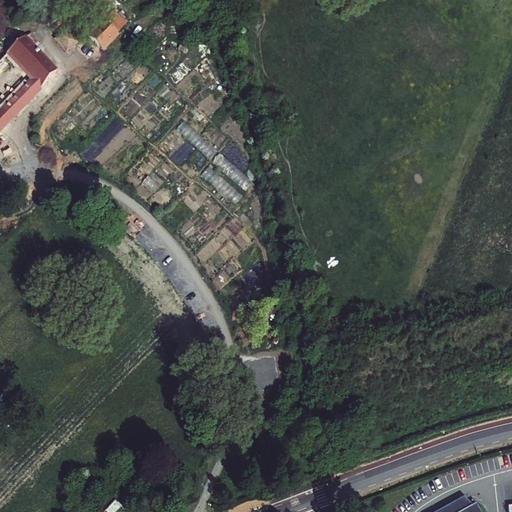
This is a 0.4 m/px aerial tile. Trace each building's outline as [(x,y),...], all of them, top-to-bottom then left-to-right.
[(104,20),(88,36),(103,51),(119,34),(118,34),(127,24),(114,11),(105,21),(104,20)] [(67,52),(78,42),(66,29),(56,39),(67,52)] [(0,131),(57,71),(44,57),(35,48),(39,43),(31,34),(6,54),(7,55),(0,62),(0,69),(12,58),(23,69),(32,79),(29,81),(0,111),(0,131)] [(20,72),(29,81),(32,79),(23,69),(20,72)] [(473,507),(464,499),(435,511),(479,511),(476,506),(473,507)]
